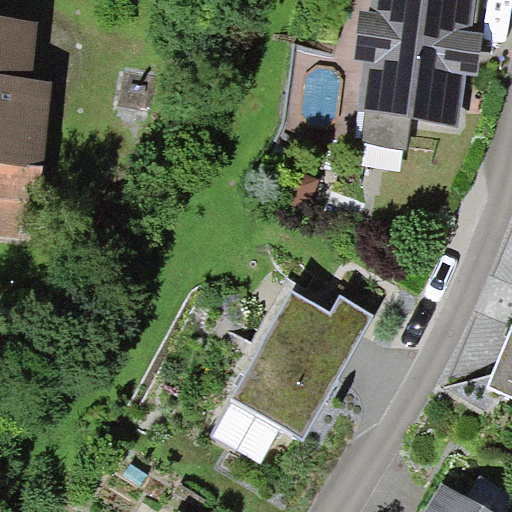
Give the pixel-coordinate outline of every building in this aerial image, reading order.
[(372,0),(370,18),(362,17),(355,66),(364,67),(357,118),(459,132),(466,78),(478,79),(483,38),(472,37),(474,19),(476,0),(372,0)] [(0,22),(0,83),(31,87),(37,26),(0,22)] [(0,83),(0,237),(26,241),(29,208),(40,207),(49,87),(31,87),(0,83)] [(373,319),(340,300),(331,316),(293,295),(232,403),(303,443),(341,375),(373,319)] [(511,337),(490,390),(511,399),(511,337)] [(483,511),(444,488),(429,511),(483,511)]
